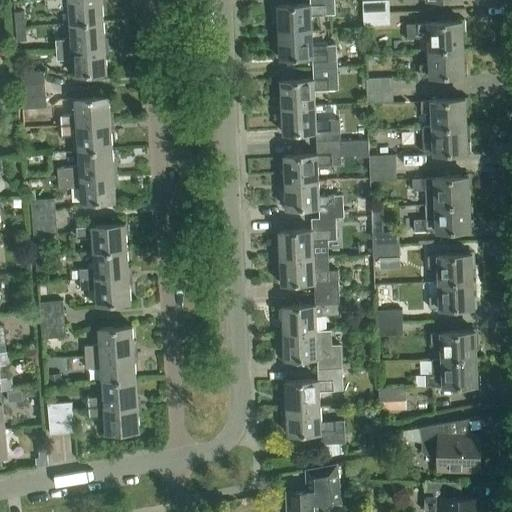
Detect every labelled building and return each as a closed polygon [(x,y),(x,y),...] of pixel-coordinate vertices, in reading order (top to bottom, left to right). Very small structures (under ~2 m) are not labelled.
[(102,0),(46,0),(47,9),(68,8),(69,22),(104,20),(102,0)] [(310,0),(311,3),(278,4),(279,31),(311,29),(310,15),(334,14),(333,0),(310,0)] [(363,13),(389,12),(388,0),(367,0),(363,0),(363,13)] [(16,26),(25,25),(24,11),(14,12),(16,26)] [(389,12),(363,13),(364,26),(390,25),(389,12)] [(56,39),(57,50),(106,46),(104,20),(69,22),(71,38),(56,39)] [(458,22),(418,24),(407,25),(408,39),(419,39),(419,35),(429,35),(430,49),(464,48),(463,31),(466,31),(465,20),(458,20),(458,22)] [(25,25),(16,26),(17,41),(27,40),(25,25)] [(311,29),(279,31),(280,57),(312,56),(313,68),(337,67),(336,45),(320,45),(320,43),(311,43),(311,29)] [(107,72),(106,46),(57,50),(57,59),(72,58),(73,74),(107,72)] [(465,64),(464,48),(430,49),(430,64),(420,64),(420,76),(431,75),(431,76),(461,75),(461,76),(468,76),(467,64),(465,64)] [(313,78),(281,80),(282,106),(314,105),(314,90),(338,89),(337,67),(313,68),(313,78)] [(20,85),(45,82),(44,70),(19,72),(20,85)] [(366,91),(393,90),(392,77),(366,78),(366,91)] [(21,97),(46,94),(45,82),(20,85),(21,97)] [(394,102),(393,90),(366,91),(367,103),(394,102)] [(46,94),(21,97),(23,109),(47,107),(46,94)] [(61,115),(62,126),(111,122),(109,95),(75,98),(77,114),(61,115)] [(432,112),(433,127),(467,125),(467,109),(469,109),(469,97),(462,97),(462,99),(432,99),(432,101),(422,101),(422,112),(432,112)] [(314,105),(282,106),(283,133),(316,131),(316,143),(340,142),(339,120),(315,121),(314,105)] [(113,148),(111,122),(62,126),(63,136),(78,135),(79,150),(113,148)] [(467,125),(433,127),(423,127),(424,153),(434,153),(434,154),(463,152),(463,153),(471,153),(471,142),(468,142),(467,125)] [(317,153),(284,155),(285,181),(317,180),(316,165),(341,164),(340,142),(316,143),(317,153)] [(113,148),(79,150),(80,167),(57,168),(58,178),(115,174),(113,148)] [(369,155),(370,168),(396,167),(395,154),(369,155)] [(396,167),(370,168),(370,180),(396,179),(396,167)] [(115,174),(58,178),(59,188),(81,187),(82,203),(117,201),(115,174)] [(413,190),(425,190),(436,189),(436,203),(426,204),(426,205),(471,203),(470,186),(472,186),(472,175),(465,175),(465,176),(425,178),(412,179),(413,190)] [(317,180),(285,181),(286,208),(319,206),(320,218),(336,218),(343,217),(342,195),(318,196),(317,180)] [(32,212),(56,210),(55,198),(31,200),(32,212)] [(471,203),(426,205),(427,219),(414,220),(415,231),(437,231),(468,230),(468,231),(474,231),(474,219),(471,220),(471,203)] [(358,207),(358,216),(371,216),(370,206),(358,207)] [(33,224),(57,222),(56,210),(32,212),(33,224)] [(312,229),(279,230),(280,257),(313,256),(328,255),(327,239),(336,239),(336,218),(320,218),(311,219),(312,229)] [(33,224),(34,236),(43,236),(58,234),(57,222),(33,224)] [(93,237),(94,252),(128,250),(126,223),(77,227),(78,238),(93,237)] [(373,246),(400,245),(399,232),(373,232),(373,246)] [(44,243),(34,244),(35,255),(45,254),(44,243)] [(400,245),(373,246),(373,257),(400,256),(400,245)] [(130,276),(128,250),(94,252),(95,267),(80,268),(81,279),(130,276)] [(439,267),(440,282),(474,281),(473,264),(476,264),(475,253),(468,253),(468,254),(438,255),(438,256),(428,256),(429,268),(439,267)] [(46,254),(45,254),(35,255),(36,271),(47,270),(46,254)] [(313,256),(280,257),(281,283),(314,282),(315,293),(339,292),(338,270),(329,271),(328,255),(313,256)] [(130,276),(81,279),(81,289),(97,288),(98,305),(132,303),(130,276)] [(474,281),(440,282),(440,297),(430,297),(430,309),(440,308),(440,309),(471,308),(471,309),(478,308),(477,297),(475,297),(474,281)] [(315,304),(282,305),(283,332),(316,330),(315,314),(340,313),(339,292),(315,293),(315,304)] [(40,314),(64,312),(63,300),(40,302),(40,314)] [(376,310),(376,324),(403,323),(403,309),(376,310)] [(40,314),(41,326),(65,324),(64,312),(40,314)] [(403,334),(403,323),(376,324),(377,335),(403,334)] [(65,324),(41,326),(42,338),(66,337),(65,324)] [(85,345),(86,356),(135,353),(133,327),(99,329),(100,344),(85,345)] [(316,330),(283,332),(284,359),(318,357),(318,369),(342,367),(341,345),(332,345),(331,330),(316,330)] [(433,360),(477,358),(477,341),(479,341),(479,330),(471,330),(471,331),(442,332),(442,333),(432,334),(432,345),(442,345),(442,358),(432,359),(433,360)] [(136,378),(135,353),(86,356),(87,366),(102,365),(103,381),(136,378)] [(478,374),(477,358),(433,360),(433,374),(425,375),(425,386),(443,385),(443,386),(474,385),(474,386),(481,386),(480,374),(478,374)] [(319,379),(285,380),(286,408),(319,406),(318,390),(343,389),(342,367),(318,369),(319,379)] [(50,374),(51,383),(61,382),(61,373),(50,374)] [(138,405),(136,378),(103,381),(104,396),(89,397),(89,408),(138,405)] [(406,387),(379,388),(379,402),(406,401),(406,387)] [(23,391),(8,393),(9,403),(24,402),(23,391)] [(72,402),(60,403),(62,433),(75,432),(72,402)] [(60,403),(48,404),(50,434),(62,433),(60,403)] [(138,405),(89,408),(90,417),(106,416),(107,433),(140,431),(138,405)] [(319,406),(286,408),(287,434),(321,432),(321,443),(345,442),(344,419),(320,421),(319,406)] [(481,470),(482,438),(449,437),(446,423),(420,428),(425,442),(424,455),(440,455),(440,469),(481,470)] [(317,511),(317,502),(341,501),(337,464),(306,470),(307,491),(287,491),(287,511),(317,511)] [(363,471),(350,471),(350,481),(363,480),(363,471)] [(478,511),(479,498),(462,498),(462,482),(426,481),(425,510),(426,511),(478,511)]
